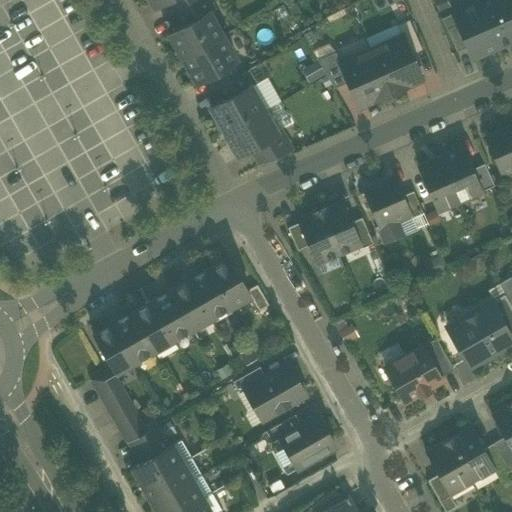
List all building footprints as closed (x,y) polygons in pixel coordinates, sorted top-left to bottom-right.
[(149,0),(154,8),(167,0),(149,0)] [(167,0),(175,13),(183,9),(177,0),(167,0)] [(213,10),(207,0),(197,0),(183,9),(175,13),(173,14),(181,27),(208,11),(209,13),(213,10)] [(177,0),(183,9),(197,0),(177,0)] [(483,0),(478,2),(497,46),(511,39),(511,11),(507,0),(483,0)] [(471,58),(497,46),(478,2),(452,14),(467,47),(471,58)] [(169,34),(183,58),(222,36),(209,13),(208,11),(181,27),(169,34)] [(441,18),(456,51),(467,47),(452,14),(441,18)] [(403,36),(411,54),(422,50),(409,20),(397,25),(401,36),(403,36)] [(236,61),(222,36),(183,58),(197,83),(209,76),(235,61),(236,61)] [(401,36),(371,50),(390,94),(422,80),(411,54),(403,36),(401,36)] [(358,108),(390,94),(371,50),(340,63),(339,64),(347,82),(358,108)] [(317,60),(333,88),(347,82),(339,64),(340,63),(335,52),(317,60)] [(209,76),(216,88),(242,73),(235,61),(209,76)] [(247,70),(242,73),(216,88),(223,100),(249,86),(249,87),(255,84),(247,70)] [(249,87),(263,111),(280,101),(266,77),(255,84),(249,87)] [(211,107),(225,132),(263,111),(249,87),(249,86),(223,100),(211,107)] [(293,123),(280,101),(263,111),(276,133),(280,131),(293,123)] [(276,133),(263,111),(225,132),(238,155),(250,148),(276,133)] [(511,124),(485,137),(501,173),(511,168),(511,124)] [(250,148),(259,164),(291,150),(280,131),(276,133),(250,148)] [(462,147),(439,157),(459,201),(481,191),(471,169),(462,147)] [(437,210),(459,201),(439,157),(417,166),(437,210)] [(471,169),(481,191),(494,186),(484,163),(471,169)] [(362,191),(378,227),(395,220),(409,214),(410,214),(402,196),(394,177),(362,191)] [(409,214),(411,218),(423,213),(413,191),(402,196),(410,214),(409,214)] [(341,201),(319,210),(338,254),(360,244),(350,222),(341,201)] [(316,264),(338,254),(319,210),(297,220),(298,223),(308,245),(316,264)] [(360,244),(362,248),(372,243),(361,218),(350,222),(360,244)] [(401,234),(395,220),(378,227),(384,241),(401,234)] [(287,228),(297,250),(308,245),(298,223),(287,228)] [(228,257),(208,269),(230,307),(250,295),(247,290),(228,257)] [(208,269),(189,280),(211,318),(230,307),(208,269)] [(504,294),(511,307),(511,280),(510,277),(498,284),(504,294)] [(189,280),(170,290),(192,329),(211,318),(189,280)] [(250,295),(258,310),(268,305),(256,285),(247,290),(250,295)] [(170,290),(151,301),(173,340),(192,329),(170,290)] [(497,316),(508,334),(511,331),(511,307),(504,294),(489,303),(490,304),(492,303),(499,315),(497,316)] [(151,301),(132,312),(154,351),(173,340),(151,301)] [(447,328),(469,365),(490,353),(492,357),(502,351),(500,347),(511,341),(508,334),(497,316),(499,315),(492,303),(490,304),(447,328)] [(132,312),(113,323),(134,362),(154,351),(132,312)] [(115,373),(134,362),(113,323),(93,335),(111,368),(115,373)] [(422,346),(439,377),(453,369),(435,338),(422,346)] [(397,388),(405,402),(441,381),(439,377),(422,346),(385,367),(393,381),(391,387),(397,388)] [(244,390),(254,408),(260,408),(265,417),(305,395),(287,364),(265,377),(244,389),(244,390)] [(232,382),(239,393),(244,390),(244,389),(265,377),(259,366),(232,382)] [(91,380),(97,390),(118,378),(115,373),(111,368),(91,380)] [(97,390),(103,400),(123,388),(118,378),(97,390)] [(103,400),(109,411),(129,399),(123,388),(103,400)] [(109,411),(115,421),(135,409),(129,399),(109,411)] [(511,451),(511,402),(491,414),(504,437),(511,451)] [(261,420),(265,417),(260,408),(254,408),(261,420)] [(115,421),(120,432),(141,420),(135,409),(115,421)] [(265,431),(271,442),(279,437),(301,425),(295,414),(265,431)] [(279,437),(297,468),(334,447),(317,416),(301,425),(279,437)] [(147,430),(141,420),(120,432),(126,442),(135,437),(147,430)] [(135,437),(141,448),(163,435),(157,424),(147,430),(135,437)] [(470,426),(448,439),(471,481),(494,468),(483,449),(470,426)] [(170,445),(163,435),(141,448),(147,458),(170,445)] [(126,442),(132,452),(141,448),(135,437),(126,442)] [(511,451),(504,437),(493,443),(509,470),(511,468),(511,451)] [(180,439),(171,444),(182,462),(190,457),(180,439)] [(449,494),(471,481),(448,439),(425,452),(438,474),(449,494)] [(499,476),(509,471),(493,443),(483,449),(494,468),(499,476)] [(142,485),(182,462),(171,444),(170,445),(147,458),(139,463),(131,467),(142,485)] [(147,458),(141,448),(132,452),(139,463),(147,458)] [(190,457),(182,462),(202,498),(211,493),(190,457)] [(156,511),(177,511),(202,498),(182,462),(142,485),(156,511)] [(427,480),(445,511),(456,506),(449,494),(438,474),(427,480)] [(211,493),(202,498),(210,511),(219,511),(221,511),(211,493)] [(313,511),(341,511),(347,509),(340,498),(346,495),(345,494),(313,511)] [(355,511),(346,495),(340,498),(347,509),(348,511),(355,511)] [(210,511),(202,498),(177,511),(210,511)]
